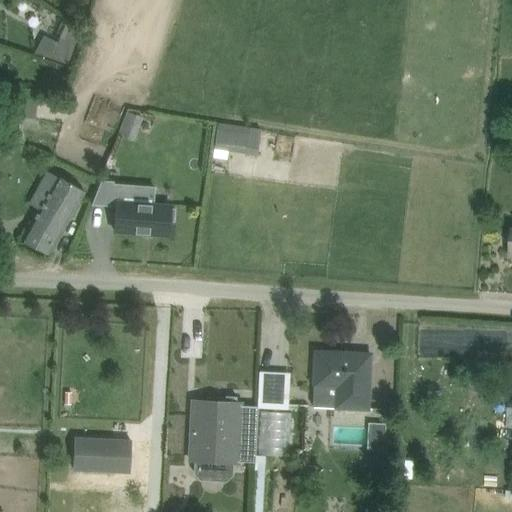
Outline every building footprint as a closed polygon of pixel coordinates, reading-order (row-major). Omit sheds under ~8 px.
[(60,37),(60,38),(58,41),(52,58),(69,63),(81,29),(69,21),(61,38),(60,37)] [(6,98),(0,97),(0,132),(2,133),(4,119),(34,124),(38,97),(7,92),(6,98)] [(119,135),(135,141),(144,117),(128,111),(119,135)] [(258,154),(262,127),(220,120),(215,146),(258,154)] [(46,255),(83,190),(57,175),(39,207),(20,240),(46,255)] [(93,204),(113,205),(114,183),(115,180),(102,179),(93,204)] [(176,209),(171,208),(171,206),(117,202),(115,230),(169,235),(170,221),(174,221),(176,209)] [(335,409),(368,411),(371,353),(316,351),(314,387),(315,387),(314,406),(335,407),(335,409)] [(260,406),(291,407),(291,370),(260,369),(260,406)] [(257,407),(241,406),(242,402),(237,402),(237,396),(226,396),(226,402),(194,400),(191,462),(239,464),(239,461),(256,462),(259,406),(257,406),(257,407)] [(286,412),(264,412),(263,454),(286,454),(287,429),(286,429),(286,412)] [(132,439),(75,437),(74,470),(131,473),(132,439)] [(378,454),(377,453),(365,466),(377,478),(390,465),(385,461),(378,454)]
